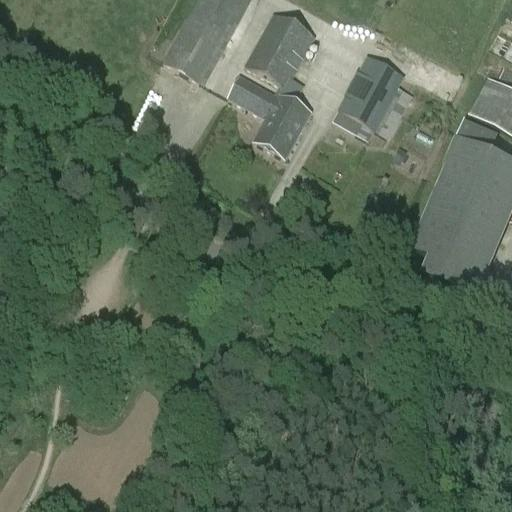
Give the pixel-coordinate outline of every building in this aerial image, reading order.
[(244,6),(234,0),(200,0),(162,70),(198,90),(244,6)] [(280,95),(285,98),(291,87),(314,45),(272,21),(242,74),(280,95)] [(375,140),(404,85),(365,64),(336,118),(375,140)] [(511,96),(487,83),(468,118),(511,142),(511,96)] [(302,93),(291,87),(285,98),(280,95),(276,101),(278,102),(273,112),(235,90),(225,106),(264,128),(252,150),(284,168),(310,120),(292,110),(302,93)] [(419,284),(474,308),(511,218),(511,168),(490,159),(498,140),(463,125),(408,256),(427,264),(419,284)]
